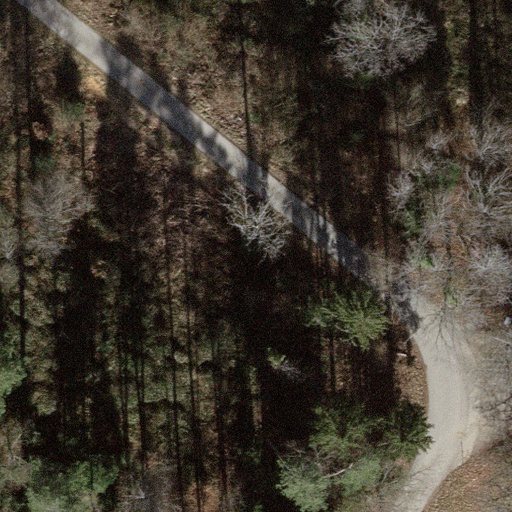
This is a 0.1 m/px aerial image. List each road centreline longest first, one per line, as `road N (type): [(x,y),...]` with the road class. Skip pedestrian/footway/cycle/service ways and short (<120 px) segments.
road 1 (track): [(511,383),(445,370),(33,0)]
road 2 (track): [(428,511),(445,370)]
